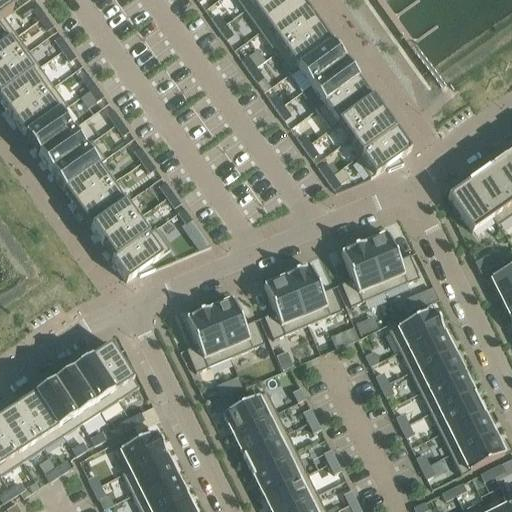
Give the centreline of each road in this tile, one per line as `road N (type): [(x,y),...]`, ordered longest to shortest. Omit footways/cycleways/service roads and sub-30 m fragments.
road 1 (residential): [(413,187),(123,310)]
road 2 (residential): [(511,393),(413,187)]
road 3 (residential): [(230,511),(123,310)]
road 4 (residential): [(123,310),(0,390)]
road 5 (residential): [(511,116),(413,187)]
